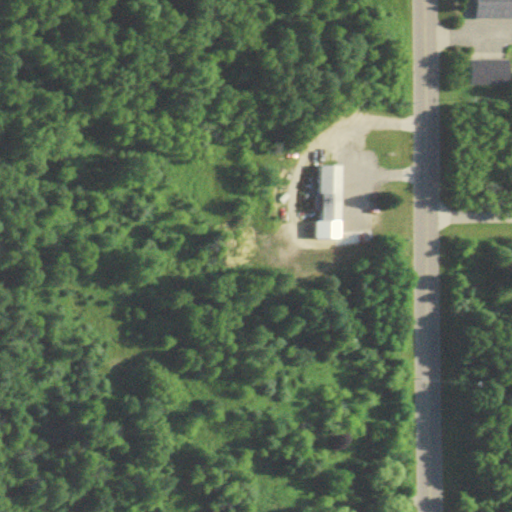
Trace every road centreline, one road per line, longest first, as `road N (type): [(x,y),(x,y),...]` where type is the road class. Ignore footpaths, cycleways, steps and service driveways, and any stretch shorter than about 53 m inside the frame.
road 1 (residential): [(427,511),(423,0)]
road 2 (residential): [(0,438),(62,474),(296,475)]
road 3 (residential): [(20,449),(92,276)]
